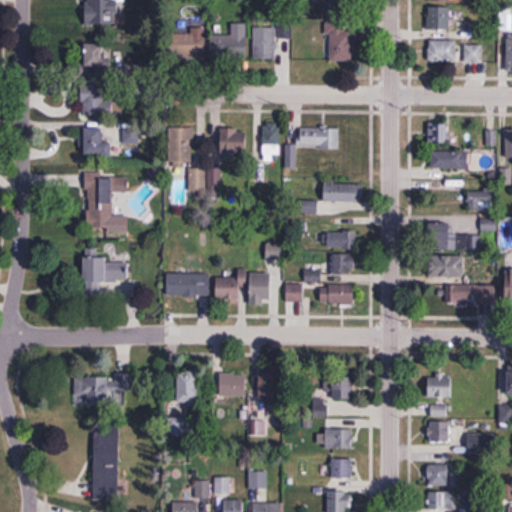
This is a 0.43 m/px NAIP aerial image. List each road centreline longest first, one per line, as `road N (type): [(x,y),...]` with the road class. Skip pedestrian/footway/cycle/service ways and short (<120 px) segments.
road 1 (residential): [(390,0),(390,511)]
road 2 (residential): [(511,337),(6,337)]
road 3 (residential): [(511,96),(159,92)]
road 4 (residential): [(22,0),(21,232),(0,349)]
road 5 (residential): [(29,511),(0,385)]
